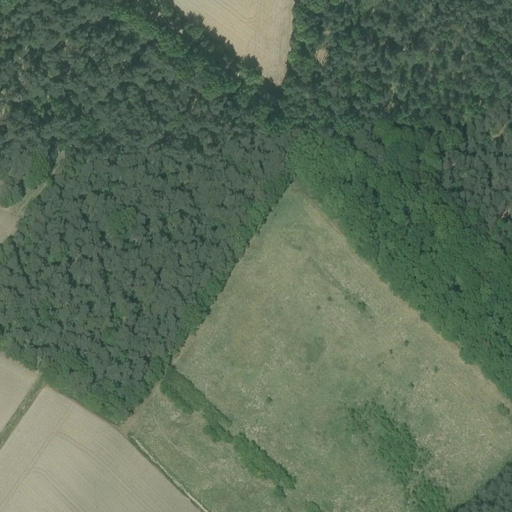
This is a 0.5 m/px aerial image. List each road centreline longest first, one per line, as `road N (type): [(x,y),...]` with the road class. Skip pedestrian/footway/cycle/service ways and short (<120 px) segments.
road 1 (track): [(134,0),(411,195)]
road 2 (track): [(411,195),(511,73)]
road 3 (track): [(411,195),(511,277)]
